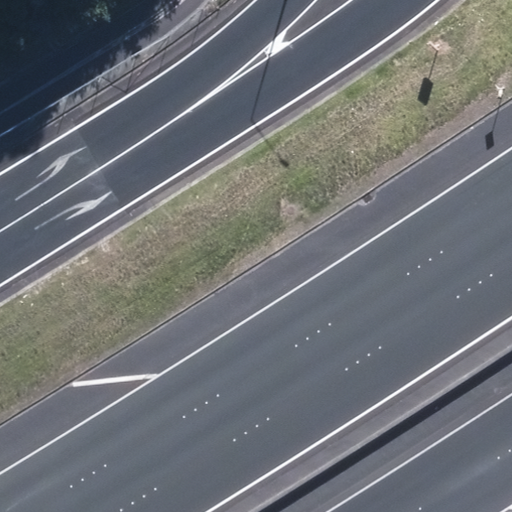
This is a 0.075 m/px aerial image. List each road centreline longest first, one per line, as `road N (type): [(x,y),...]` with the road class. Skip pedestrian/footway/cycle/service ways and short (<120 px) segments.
road 1 (motorway): [(117,511),(511,262)]
road 2 (motorway): [(117,157),(393,0)]
road 3 (motorway): [(117,157),(280,0)]
road 4 (motorway): [(0,230),(117,157)]
